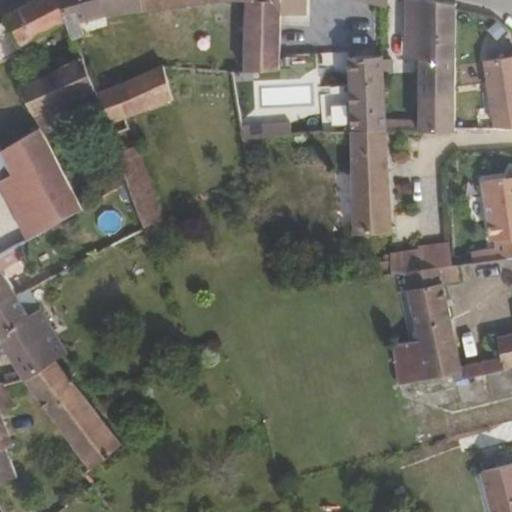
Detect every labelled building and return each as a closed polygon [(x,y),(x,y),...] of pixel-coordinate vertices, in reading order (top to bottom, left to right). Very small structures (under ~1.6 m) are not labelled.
[(64,22),(54,0),(32,0),(3,17),(18,46),(18,47),(64,22)] [(102,15),(96,0),(54,0),(64,22),(70,36),(80,31),(75,20),(102,15)] [(141,12),(138,0),(96,0),(102,15),(103,17),(141,12)] [(227,1),(227,0),(138,0),(141,12),(227,1)] [(278,11),(277,0),(227,0),(227,1),(232,0),(242,0),(242,73),(277,71),(278,11)] [(301,13),(301,0),(277,0),(278,11),(301,13)] [(418,60),(417,0),(404,0),(404,61),(418,60)] [(453,130),(453,2),(446,0),(417,0),(418,60),(418,130),(453,130)] [(386,129),(382,53),(346,56),(346,91),(317,93),(320,133),(348,131),(386,129)] [(75,97),(91,89),(78,57),(29,83),(24,70),(17,73),(16,88),(28,109),(40,131),(43,137),(74,121),(65,102),(75,97)] [(511,62),(486,67),(498,131),(511,131),(511,62)] [(172,99),(162,64),(111,88),(123,119),(172,99)] [(99,109),(91,89),(75,97),(83,117),(99,109)] [(40,131),(28,109),(2,124),(14,146),(40,131)] [(293,125),(244,124),(244,138),(293,138),(293,125)] [(389,233),(386,129),(348,131),(351,237),(389,233)] [(0,184),(52,154),(43,137),(40,131),(14,146),(0,154),(0,184)] [(162,219),(133,144),(115,151),(144,226),(162,219)] [(69,186),(52,154),(0,184),(0,197),(25,240),(35,234),(22,211),(69,186)] [(511,168),(508,169),(505,179),(480,183),(488,242),(495,242),(498,259),(511,256),(511,168)] [(35,234),(81,209),(69,186),(22,211),(35,234)] [(449,267),(447,244),(417,247),(418,251),(419,272),(449,267)] [(419,272),(418,251),(389,251),(390,276),(401,275),(419,272)] [(459,366),(441,284),(458,281),(455,266),(449,267),(419,272),(401,275),(416,341),(390,346),(396,387),(460,372),(462,378),(511,367),(511,334),(497,338),(500,357),(459,366)] [(0,305),(14,296),(0,274),(0,305)] [(67,355),(41,311),(27,317),(14,296),(0,305),(0,346),(21,379),(56,361),(67,355)] [(89,406),(56,361),(21,379),(92,470),(121,445),(89,406)] [(14,445),(0,411),(0,485),(16,479),(3,449),(14,445)] [(511,511),(511,464),(478,473),(487,511),(511,511)]
